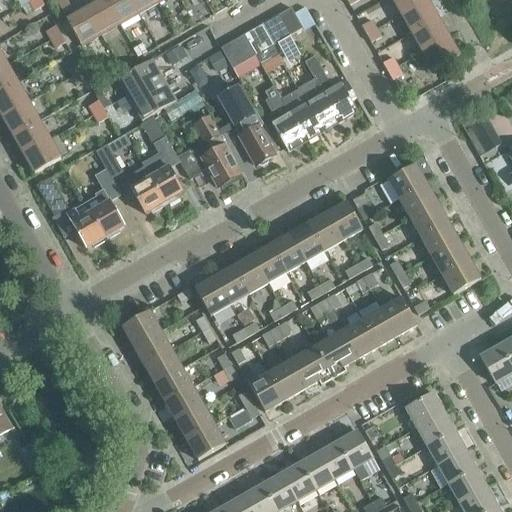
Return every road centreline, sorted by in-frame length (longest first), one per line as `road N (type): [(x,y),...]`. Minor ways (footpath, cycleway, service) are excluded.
road 1 (residential): [(67,311),(400,131)]
road 2 (residential): [(134,511),(446,342)]
road 3 (residential): [(121,511),(134,433),(67,311)]
road 4 (residential): [(511,260),(427,116)]
road 5 (residential): [(400,131),(325,0)]
road 6 (residential): [(0,190),(67,311)]
road 7 (residential): [(446,342),(511,460)]
